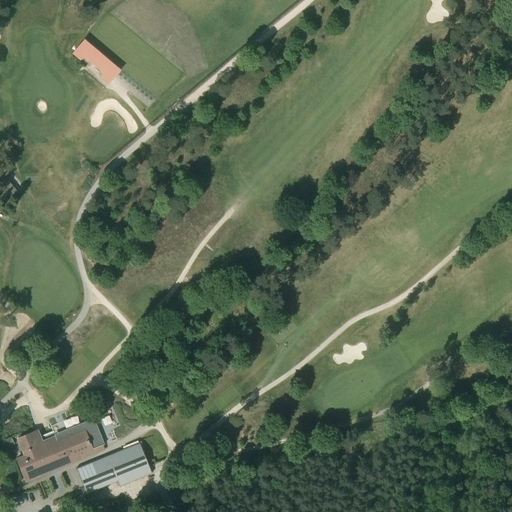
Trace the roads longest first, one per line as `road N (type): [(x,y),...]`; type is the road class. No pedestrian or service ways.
road 1 (track): [(155,425),(153,379),(133,331),(91,294),(78,264),(82,210),(115,161),(310,0)]
road 2 (track): [(156,420),(114,392),(97,391),(42,418),(23,375),(91,294)]
road 3 (unknown): [(53,511),(161,469),(168,442)]
road 4 (track): [(499,511),(496,408),(511,395)]
